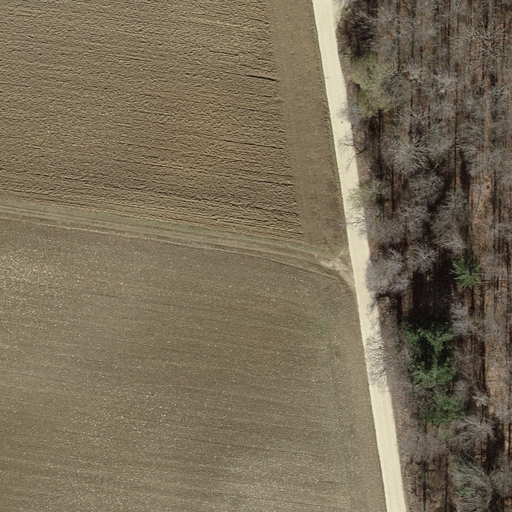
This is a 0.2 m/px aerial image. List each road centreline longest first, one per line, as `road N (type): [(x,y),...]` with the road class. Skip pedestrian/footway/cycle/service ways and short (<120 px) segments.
road 1 (track): [(0,202),(370,258)]
road 2 (track): [(370,258),(329,0)]
road 3 (track): [(403,511),(370,258)]
